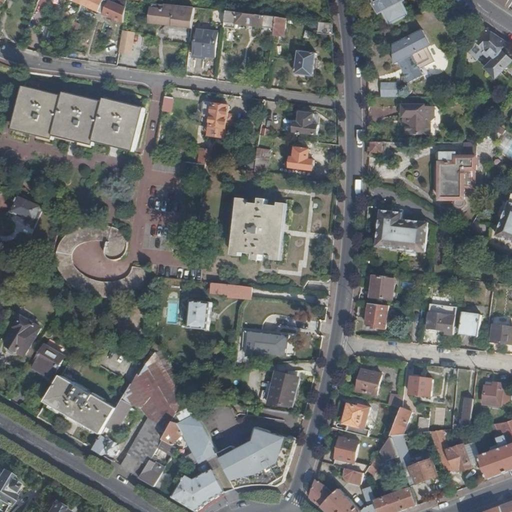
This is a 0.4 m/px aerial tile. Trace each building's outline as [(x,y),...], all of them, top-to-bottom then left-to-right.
[(126,25),(131,2),(127,0),(124,8),(105,0),(85,0),(83,6),(126,25)] [(391,27),(410,18),(403,3),(405,2),(404,0),(373,0),(381,14),(384,13),(391,27)] [(194,29),(197,9),(179,7),(179,10),(173,10),(172,13),(154,11),(152,25),(194,29)] [(277,18),(228,12),(226,27),(240,28),(240,25),(262,28),(263,27),(276,29),(277,18)] [(286,37),(288,19),(277,18),(276,29),(275,36),(286,37)] [(334,35),(333,25),(319,23),(318,33),(334,35)] [(501,49),(508,43),(488,30),(476,40),(486,51),(492,57),(501,49)] [(195,58),(206,59),(207,57),(217,58),(219,33),(198,31),(195,58)] [(432,43),(427,31),(397,47),(397,51),(394,52),(393,56),(394,58),(397,61),(397,63),(402,62),(407,71),(406,75),(407,76),(409,76),(411,79),(424,72),(421,67),(436,59),(429,45),(432,43)] [(134,38),(124,37),(121,51),(132,53),(134,38)] [(496,78),(511,61),(511,59),(501,49),(492,57),(486,51),(484,53),(492,61),(486,68),(496,78)] [(317,54),(300,52),(297,74),(314,76),(317,54)] [(384,97),(401,97),(400,82),(384,82),(384,97)] [(25,91),(65,102),(66,97),(26,87),(25,91)] [(15,126),(56,136),(57,132),(65,102),(25,91),(15,126)] [(66,97),(105,107),(106,103),(67,93),(66,97)] [(57,132),(96,142),(97,138),(105,107),(66,97),(65,102),(57,132)] [(173,98),(166,97),(164,110),(172,111),(173,98)] [(106,103),(146,113),(147,108),(108,98),(106,103)] [(212,135),(221,136),(222,130),(225,130),(226,127),(228,127),(230,106),(216,104),(214,101),(208,101),(206,103),(204,112),(206,115),(213,116),(212,135)] [(97,138),(136,148),(146,113),(106,103),(105,107),(97,138)] [(407,134),(431,134),(432,120),(435,117),(435,106),(426,105),(426,104),(404,104),(403,117),(407,117),(407,134)] [(295,132),(319,134),(320,125),(314,124),(315,114),(301,112),(301,118),(296,118),(295,132)] [(497,133),(499,131),(502,134),(505,130),(496,123),(492,129),(497,133)] [(55,141),(56,136),(15,126),(14,130),(55,141)] [(261,127),(261,135),(270,136),(271,128),(261,127)] [(95,147),(96,142),(57,132),(56,136),(95,147)] [(97,138),(96,142),(135,152),(136,148),(97,138)] [(387,142),(370,141),(370,155),(387,155),(387,142)] [(201,163),(207,164),(208,164),(210,149),(202,148),(201,163)] [(293,167),(316,170),(317,160),(311,159),(312,149),(298,148),(298,153),(294,152),(293,167)] [(274,151),(261,149),(259,171),(271,172),(274,151)] [(458,156),(458,152),(441,151),(441,199),(465,199),(466,186),(476,187),(476,169),(477,168),(478,156),(458,156)] [(370,172),(381,172),(382,159),(371,158),(370,172)] [(511,194),(507,209),(504,217),(498,234),(511,239),(511,194)] [(43,207),(19,196),(11,213),(28,220),(26,224),(34,228),(43,207)] [(245,202),(247,202),(247,199),(238,198),(232,256),(241,256),(241,252),(240,252),(240,245),(238,244),(241,209),(245,209),(245,202)] [(259,204),(247,202),(245,202),(245,209),(241,209),(238,244),(240,245),(240,252),(241,252),(253,253),(253,260),(260,260),(261,255),(270,255),(270,258),(274,258),(274,256),(275,256),(276,256),(277,249),(281,249),(284,214),(282,213),(283,206),(280,206),(269,205),(270,199),(260,198),(259,204)] [(281,204),(280,206),(283,206),(282,213),(284,214),(281,249),(277,249),(276,256),(275,256),(275,260),(284,261),(289,204),(281,204)] [(398,216),(381,213),(381,219),(380,227),(377,245),(398,247),(416,249),(426,250),(429,223),(402,220),(402,216),(398,216)] [(149,269),(133,267),(131,273),(127,278),(121,281),(114,282),(107,283),(101,282),(94,280),(88,277),(80,272),(77,269),(74,265),(73,260),(73,255),(75,250),(79,246),(83,244),(88,242),(93,241),(98,241),(103,241),(108,243),(106,251),(106,254),(107,257),(109,260),(112,261),(116,261),(121,259),(125,256),(127,253),(128,249),(128,244),(127,240),(125,235),(121,232),(117,229),(112,227),(97,225),(86,227),(81,228),(75,231),(70,233),(66,237),(62,242),(60,247),(58,253),(58,261),(60,269),(62,274),(66,279),(72,286),(78,290),(84,293),(93,296),(104,298),(115,298),(124,296),(132,293),(139,288),(144,282),(147,276),(149,269)] [(373,296),(394,298),(396,278),(375,275),(373,296)] [(239,298),(241,285),(213,282),(212,292),(230,294),(230,297),(239,298)] [(314,302),(314,294),(301,293),(300,301),(314,302)] [(192,300),(189,327),(210,329),(212,302),(192,300)] [(389,304),(370,302),(368,322),(377,323),(377,326),(387,327),(389,304)] [(454,334),(457,315),(431,312),(429,327),(448,330),(448,333),(454,334)] [(481,334),(483,315),(464,313),(462,331),(481,334)] [(19,351),(26,355),(42,328),(23,317),(17,327),(20,329),(9,347),(18,353),(19,351)] [(511,342),(511,325),(494,324),(492,340),(511,342)] [(102,341),(88,332),(85,338),(98,345),(102,341)] [(289,337),(249,333),(247,357),(265,359),(265,355),(287,357),(289,337)] [(34,367),(53,378),(66,356),(47,345),(34,367)] [(144,366),(134,384),(143,389),(135,403),(144,408),(151,418),(171,429),(186,404),(155,348),(144,366)] [(358,389),(378,394),(384,374),(363,369),(358,389)] [(278,370),(270,402),(295,405),(302,379),(293,376),(293,374),(278,370)] [(97,431),(104,434),(108,426),(119,409),(63,375),(47,401),(52,404),(97,431)] [(412,392),(434,394),(436,379),(414,376),(412,392)] [(262,402),(268,403),(273,382),(267,381),(262,402)] [(485,403),(511,405),(511,383),(496,382),(496,385),(487,384),(485,403)] [(143,389),(134,384),(119,409),(108,426),(117,432),(135,403),(143,389)] [(403,407),(405,395),(394,394),(391,403),(398,405),(402,406),(403,407)] [(464,426),(470,425),(473,425),(476,398),(467,397),(464,423),(464,426)] [(212,499),(226,492),(238,489),(221,455),(211,437),(190,398),(186,404),(171,429),(165,439),(175,445),(185,434),(201,462),(205,461),(211,471),(194,479),(187,476),(174,497),(198,511),(204,505),(212,499)] [(349,403),(344,428),(358,432),(361,425),(367,427),(371,406),(360,403),(360,406),(349,403)] [(97,431),(52,404),(51,407),(96,433),(97,431)] [(404,407),(394,435),(406,434),(414,410),(404,407)] [(429,431),(431,430),(442,429),(456,427),(456,422),(456,416),(431,413),(431,417),(429,431)] [(429,431),(431,417),(422,416),(421,432),(429,431)] [(162,445),(165,439),(171,429),(151,418),(122,466),(142,478),(153,460),(162,445)] [(499,430),(511,425),(511,423),(511,420),(497,422),(499,430)] [(431,430),(446,471),(456,467),(450,450),(442,429),(431,430)] [(481,454),(490,478),(511,469),(511,442),(511,443),(506,431),(498,434),(502,446),(481,454)] [(284,484),(297,445),(281,440),(280,443),(274,440),(275,438),(260,434),(257,445),(240,454),(238,450),(231,454),(229,450),(221,455),(238,489),(244,487),(254,485),(266,485),(276,485),(284,484)] [(94,450),(102,454),(109,453),(113,456),(118,455),(121,450),(119,445),(103,435),(94,450)] [(390,440),(382,450),(386,460),(401,455),(394,435),(390,440)] [(336,457),(355,461),(360,441),(341,436),(336,457)] [(179,447),(175,445),(165,439),(162,445),(175,454),(179,447)] [(450,450),(456,467),(457,470),(463,467),(465,470),(474,466),(470,456),(472,455),(471,450),(468,451),(466,445),(450,450)] [(187,452),(179,447),(175,454),(172,460),(179,464),(187,452)] [(367,471),(370,478),(382,460),(379,454),(372,464),(367,471)] [(410,478),(412,485),(439,474),(432,458),(406,468),(410,478)] [(156,486),(165,471),(167,468),(153,460),(142,478),(156,486)] [(365,471),(367,471),(372,464),(355,461),(353,468),(365,471)] [(353,468),(347,467),(345,474),(350,480),(362,483),(365,471),(353,468)] [(320,469),(318,475),(336,488),(341,484),(320,469)] [(0,499),(9,505),(15,496),(11,493),(12,492),(15,490),(18,487),(17,483),(11,479),(12,477),(2,470),(0,474),(0,499)] [(156,486),(163,490),(171,475),(165,471),(156,486)] [(381,511),(377,498),(372,485),(363,488),(370,505),(367,506),(364,510),(342,488),(333,495),(326,488),(329,486),(317,478),(311,496),(318,502),(326,508),(330,511),(381,511)] [(410,486),(377,498),(381,511),(395,511),(419,504),(412,485),(410,486)] [(47,511),(70,511),(64,509),(64,507),(54,501),(47,511)] [(511,511),(511,502),(500,507),(502,511),(511,511)]
